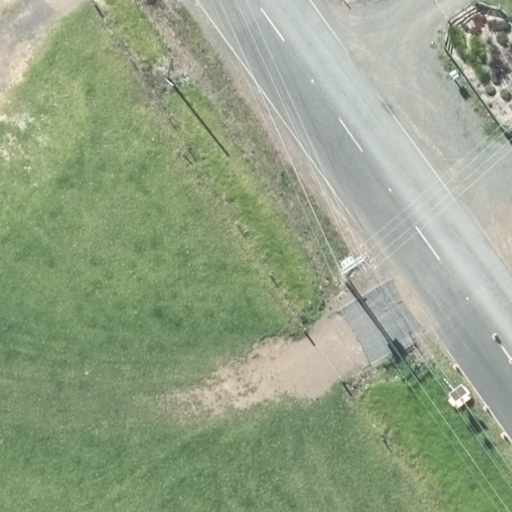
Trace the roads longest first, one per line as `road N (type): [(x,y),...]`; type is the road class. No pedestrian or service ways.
road 1 (tertiary): [(253,0),(511,367)]
road 2 (track): [(305,72),(444,0)]
